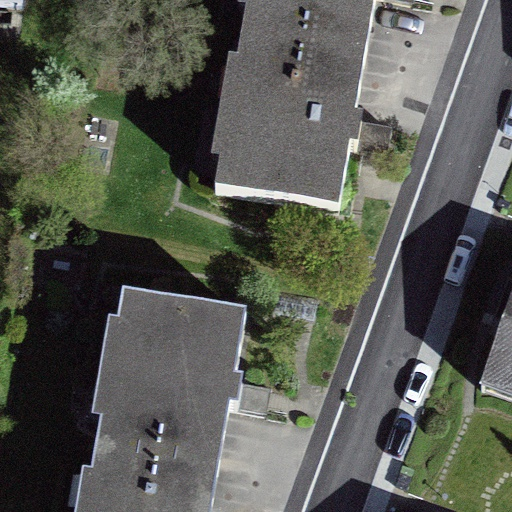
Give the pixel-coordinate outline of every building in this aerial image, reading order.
[(0,0),(0,6),(22,9),(23,0),(0,0)] [(249,0),(242,40),(368,62),(378,0),(249,0)] [(368,62),(242,40),(215,191),(340,213),(368,62)] [(511,296),(476,400),(511,411),(511,296)] [(248,319),(127,300),(92,511),(216,511),(235,401),(248,319)]
